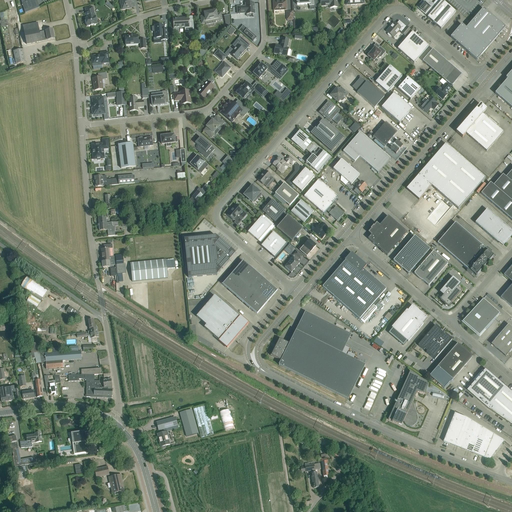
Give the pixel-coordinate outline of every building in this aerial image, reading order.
[(27,0),(28,3),(21,4),(25,13),(39,8),(36,0),(27,0)] [(134,6),(132,0),(121,0),(120,0),(122,10),(127,9),(127,7),(134,6)] [(320,0),(321,6),(330,6),(330,8),(338,8),(337,0),(320,0)] [(420,5),(417,8),(421,11),(425,14),(426,13),(429,15),(427,17),(441,29),(456,12),(442,1),(442,0),(436,0),(433,5),(427,0),(425,3),(424,2),(421,6),(420,5)] [(286,1),(281,1),(281,2),(278,2),(273,2),(274,11),(287,10),(286,1)] [(245,4),(245,6),(237,7),(237,14),(246,13),(246,14),(247,16),(251,16),(250,14),(254,14),(254,3),(252,4),(251,3),(248,3),(248,4),(245,4)] [(87,26),(97,24),(95,16),(93,7),(85,9),(87,18),(85,19),(87,26)] [(502,32),(505,28),(483,8),(466,28),(462,24),(450,37),(477,60),(480,57),(480,56),(502,31),(502,32)] [(206,21),(215,20),(215,21),(222,20),(221,13),(217,14),(216,11),(204,13),(205,16),(201,17),(202,24),(206,23),(206,21)] [(0,20),(0,22),(1,27),(9,26),(7,16),(1,18),(2,20),(0,20)] [(173,29),(185,28),(185,32),(194,32),(193,17),(188,17),(189,20),(181,20),(180,19),(173,19),(173,29)] [(391,36),(393,37),(396,34),(399,31),(399,30),(402,32),(401,33),(405,36),(410,30),(406,27),(399,21),(399,22),(397,25),(394,22),(386,31),(388,33),(387,35),(388,36),(389,36),(390,37),(391,36)] [(54,39),(52,30),(46,31),(39,33),(37,23),(23,26),(26,45),(41,42),(41,41),(47,40),(47,41),(54,39)] [(164,31),(163,25),(155,26),(155,27),(152,27),(153,32),(155,31),(155,38),(161,38),(161,41),(168,40),(167,31),(164,31)] [(256,38),(245,28),(242,33),(252,42),(256,38)] [(414,63),(429,46),(412,32),(397,49),(414,63)] [(125,36),(125,45),(138,44),(140,44),(141,49),(146,49),(145,40),(140,40),(138,41),(138,35),(132,36),(130,36),(125,36)] [(230,48),(225,54),(228,57),(230,54),(233,56),(232,57),(233,58),(234,57),(237,60),(245,51),(243,50),(246,46),(244,44),(246,42),(240,37),(238,39),(239,40),(236,44),(237,45),(232,50),(230,49),(230,48)] [(281,47),(276,46),(274,54),(287,57),(288,49),(287,48),(288,40),(282,38),(281,45),(281,47)] [(386,52),(380,47),(377,50),(375,48),(368,56),(374,61),(378,56),(379,58),(381,58),(386,52)] [(23,49),(18,50),(13,51),(16,64),(25,62),(23,49)] [(432,50),(422,61),(445,81),(447,82),(451,87),(462,75),(455,70),(432,50)] [(222,61),(226,57),(218,51),(215,55),(222,61)] [(92,63),(92,64),(93,66),(93,64),(101,63),(101,64),(109,63),(108,52),(100,53),(100,55),(96,56),(96,55),(94,55),(93,56),(92,56),(92,60),(91,60),(92,63)] [(222,77),(230,68),(224,63),(215,72),(222,77)] [(273,69),(267,64),(264,67),(261,64),(253,73),(259,79),(262,76),(263,76),(264,76),(266,74),(265,73),(265,72),(267,69),(270,72),(273,69)] [(287,69),(282,65),(276,71),(276,72),(281,76),(287,69)] [(390,66),(375,83),(387,93),(402,76),(390,66)] [(511,70),(506,78),(507,79),(495,94),(511,108),(511,70)] [(103,85),(102,85),(102,80),(107,79),(106,73),(98,74),(98,78),(92,79),(93,84),(94,84),(95,91),(103,90),(103,88),(104,87),(104,85),(103,85)] [(210,93),(215,88),(211,85),(214,81),(211,75),(207,79),(208,80),(207,82),(207,81),(203,86),(205,89),(203,91),(201,89),(197,93),(204,100),(208,95),(210,93)] [(407,78),(398,89),(410,100),(420,89),(407,78)] [(374,108),(384,97),(367,82),(365,83),(360,79),(353,87),(358,92),(357,93),(374,108)] [(248,92),(252,87),(247,82),(240,89),(239,89),(238,89),(236,91),(236,92),(237,92),(236,93),(243,99),(248,93),(248,92)] [(440,88),(435,94),(442,100),(447,95),(446,94),(451,89),(445,84),(441,89),(440,88)] [(255,90),(262,95),(266,90),(259,85),(255,90)] [(345,95),(343,94),(346,91),(341,87),(338,89),(337,88),(334,91),(334,92),(333,93),(330,96),(338,103),(340,100),(341,101),(342,101),(343,101),(343,100),(343,99),(343,98),(342,97),(345,95)] [(168,103),(167,91),(162,92),(163,97),(152,98),(153,106),(165,105),(164,104),(168,103)] [(191,103),(189,91),(180,92),(180,94),(173,94),(174,101),(179,101),(179,100),(181,100),(182,104),(191,103)] [(117,93),(117,106),(126,106),(125,93),(117,93)] [(381,108),(399,124),(412,109),(394,93),(381,108)] [(103,97),(92,99),(94,110),(92,110),(93,115),(94,115),(98,115),(98,116),(102,115),(102,114),(105,114),(103,103),(107,102),(106,97),(103,98),(103,97)] [(436,102),(430,97),(420,108),(426,113),(431,108),(434,110),(438,105),(435,103),(436,102)] [(129,99),(130,112),(138,111),(138,107),(139,107),(140,108),(144,107),(143,101),(137,101),(137,98),(129,99)] [(243,117),(249,110),(240,103),(237,107),(230,101),(221,113),(232,123),(240,114),(243,117)] [(332,129),(329,127),(330,125),(328,124),(329,122),(330,123),(332,120),(337,124),(342,118),(337,114),(340,111),(335,108),(329,115),(326,113),(333,106),(328,101),(318,113),(323,117),(324,116),(326,118),(324,120),(323,119),(322,120),(324,121),(321,124),(320,125),(312,134),(311,133),(310,134),(316,138),(322,143),(322,144),(331,152),(332,152),(330,150),(342,138),(343,139),(344,138),(333,128),(332,129)] [(503,132),(483,114),(486,111),(487,110),(480,104),(456,132),(462,138),(466,134),(486,152),(503,132)] [(221,128),(220,127),(224,123),(216,117),(213,121),(212,120),(206,127),(207,127),(204,131),(211,138),(214,134),(215,135),(221,128)] [(391,139),(397,133),(386,122),(373,137),(384,148),(388,143),(392,147),(390,149),(396,154),(403,146),(397,141),(395,143),(391,139)] [(350,131),(349,131),(354,135),(359,129),(355,125),(350,131)] [(303,144),(308,139),(300,132),(300,133),(299,132),(300,131),(292,141),(300,148),(304,151),(306,148),(303,144)] [(359,157),(378,173),(383,167),(383,168),(384,167),(383,167),(384,165),(385,166),(385,165),(390,160),(390,159),(360,133),(343,152),(355,162),(359,157)] [(175,143),(174,137),(174,135),(161,136),(162,145),(175,143)] [(211,147),(200,137),(195,143),(198,146),(197,147),(197,149),(198,150),(198,151),(203,156),(209,150),(212,153),(214,150),(211,147)] [(139,147),(153,146),(152,138),(143,139),(142,138),(140,138),(139,139),(138,139),(139,147)] [(109,149),(108,144),(108,139),(102,140),(103,144),(92,145),(93,160),(97,159),(97,160),(98,161),(100,160),(100,159),(104,159),(103,149),(109,149)] [(136,167),(133,144),(118,145),(121,169),(136,167)] [(485,178),(446,144),(406,189),(419,200),(431,186),(458,209),(485,178)] [(312,155),(306,162),(310,166),(310,167),(318,173),(331,158),(323,151),(317,159),(312,155)] [(202,166),(205,169),(208,166),(205,163),(197,156),(194,160),(193,159),(190,163),(191,164),(190,164),(198,171),(202,166)] [(233,161),(228,156),(222,163),(227,167),(233,161)] [(288,166),(287,165),(285,163),(287,161),(293,165),(295,162),(289,157),(286,160),(287,160),(285,163),(279,158),(273,164),(278,169),(278,170),(282,174),(288,166)] [(341,160),(333,169),(346,180),(348,183),(351,185),(359,176),(341,160)] [(305,169),(292,184),(301,192),(314,177),(305,169)] [(263,185),(266,182),(267,183),(268,183),(269,183),(270,182),(273,178),(271,176),(265,171),(262,174),(262,175),(261,176),(260,176),(257,180),(263,185)] [(511,183),(506,178),(503,175),(493,186),(511,202),(511,183)] [(106,176),(95,177),(95,187),(103,186),(139,183),(139,180),(135,181),(134,176),(118,177),(118,179),(111,179),(107,180),(106,176)] [(323,214),(326,211),(332,215),(330,217),(333,219),(334,218),(336,220),(337,221),(336,221),(337,221),(338,220),(339,219),(340,218),(341,216),(341,217),(344,214),(340,211),(340,210),(339,210),(340,210),(339,210),(335,207),(333,210),(332,209),(331,210),(329,208),(338,197),(318,180),(304,197),(323,214)] [(356,189),(354,191),(358,195),(360,192),(362,193),(367,187),(361,182),(356,188),(356,189)] [(289,206),(298,196),(284,183),(275,194),(289,206)] [(511,202),(493,186),(490,183),(481,194),(511,220),(511,202)] [(260,193),(252,186),(244,195),(248,199),(248,200),(249,200),(250,200),(252,202),(253,201),(254,203),(255,202),(257,199),(256,198),(260,193)] [(197,191),(192,198),(197,202),(203,196),(197,191)] [(118,196),(115,196),(115,201),(118,201),(119,206),(115,206),(115,209),(120,209),(120,207),(131,206),(130,200),(126,200),(126,198),(118,199),(118,196)] [(275,223),(285,211),(272,200),(262,211),(275,223)] [(304,223),(313,212),(301,201),(291,212),(304,223)] [(236,216),(242,210),(236,205),(227,215),(233,220),(235,221),(234,223),(237,226),(242,221),(238,218),(236,216)] [(487,210),(475,223),(496,241),(497,240),(502,245),(506,241),(509,238),(511,234),(511,233),(507,229),(508,228),(487,210)] [(287,216),(276,229),(291,242),(303,229),(287,216)] [(387,256),(407,233),(388,216),(379,226),(376,224),(374,227),(373,226),(371,229),(371,230),(368,233),(371,235),(368,239),(380,250),(383,253),(387,256)] [(98,218),(99,224),(103,224),(103,227),(109,226),(111,225),(111,223),(106,223),(106,217),(98,218)] [(261,217),(248,232),(258,241),(271,226),(261,217)] [(118,226),(118,222),(112,222),(112,225),(111,225),(109,226),(103,227),(103,224),(99,224),(99,231),(103,231),(107,230),(108,236),(115,236),(114,227),(118,226)] [(313,232),(322,239),(327,233),(325,230),(327,228),(322,223),(319,226),(319,225),(313,232)] [(455,223),(452,227),(437,243),(468,270),(466,271),(471,275),(473,274),(476,277),(493,256),(490,254),(492,252),(487,248),(485,249),(455,223)] [(275,258),(287,244),(273,232),(261,246),(275,258)] [(216,236),(184,239),(188,278),(216,275),(229,260),(228,258),(233,252),(229,248),(228,248),(218,239),(219,238),(216,236)] [(393,261),(403,269),(410,260),(416,265),(430,250),(414,236),(393,261)] [(316,246),(309,240),(300,251),(307,257),(316,246)] [(110,257),(109,249),(112,248),(112,244),(104,245),(104,249),(101,249),(102,262),(114,261),(114,256),(110,257)] [(295,249),(290,244),(287,247),(293,252),(295,249)] [(428,286),(448,264),(433,251),(414,274),(415,274),(415,275),(416,276),(417,277),(418,278),(419,279),(421,280),(422,281),(428,286)] [(300,263),(298,262),(300,259),(300,260),(303,257),(297,252),(294,255),(294,254),(291,257),(293,258),(290,261),(290,260),(288,260),(287,261),(287,262),(287,263),(288,264),(285,267),(291,273),(300,263)] [(366,266),(353,254),(349,255),(344,260),(345,261),(322,287),(359,320),(386,289),(363,269),(366,266)] [(125,273),(124,264),(123,258),(116,259),(118,277),(116,277),(117,283),(119,283),(119,282),(123,282),(122,274),(125,273)] [(132,282),(168,278),(166,260),(130,264),(132,282)] [(250,267),(243,261),(234,272),(234,271),(231,274),(223,285),(230,291),(229,291),(232,294),(233,293),(237,297),(236,297),(239,300),(239,299),(240,300),(242,303),(243,302),(247,306),(246,306),(249,309),(250,308),(257,314),(266,304),(266,305),(268,302),(268,301),(277,291),(270,285),(267,282),(260,276),(257,273),(253,270),(250,267)] [(511,307),(511,267),(505,275),(511,281),(511,286),(501,298),(511,307)] [(48,290),(27,276),(21,287),(42,300),(48,290)] [(448,307),(462,291),(461,291),(457,288),(461,284),(453,277),(439,292),(443,296),(440,299),(439,299),(448,307)] [(31,294),(27,302),(37,308),(41,301),(31,294)] [(248,324),(240,317),(239,317),(214,296),(196,317),(206,325),(204,328),(219,341),(218,342),(227,349),(228,348),(227,347),(245,325),(246,326),(248,324)] [(480,336),(487,329),(500,313),(484,299),(464,322),(480,336)] [(422,324),(427,318),(412,305),(408,311),(407,310),(391,328),(408,342),(423,324),(422,324)] [(70,306),(66,311),(77,318),(80,313),(70,306)] [(365,365),(341,354),(351,335),(305,312),(289,344),(279,339),(271,356),(281,361),(278,365),(348,400),(365,365)] [(390,315),(385,323),(389,325),(394,317),(390,315)] [(98,332),(97,327),(96,327),(95,325),(94,325),(93,320),(88,320),(90,331),(88,332),(88,333),(90,333),(98,332)] [(511,327),(509,325),(495,341),(492,345),(506,357),(511,350),(511,327)] [(434,360),(452,340),(443,333),(443,334),(440,331),(441,331),(435,326),(418,346),(424,351),(424,350),(427,352),(426,352),(426,353),(434,360)] [(99,337),(98,332),(90,333),(88,333),(85,334),(85,332),(76,333),(77,338),(90,336),(91,339),(92,343),(97,342),(97,338),(99,337)] [(41,363),(39,353),(39,352),(37,342),(30,344),(31,353),(29,354),(30,359),(35,358),(36,363),(38,363),(38,364),(41,363)] [(452,380),(472,357),(457,344),(437,367),(452,380)] [(82,359),(81,351),(39,353),(41,363),(42,365),(46,364),(46,369),(63,368),(63,361),(82,359)] [(489,409),(511,425),(511,391),(486,369),(467,391),(489,409)] [(416,394),(417,393),(425,395),(428,384),(410,371),(388,420),(392,421),(392,422),(401,426),(403,422),(404,423),(405,424),(406,425),(407,426),(408,426),(409,426),(411,426),(412,426),(413,426),(414,425),(415,425),(415,424),(416,424),(416,423),(416,422),(417,421),(417,420),(417,419),(417,417),(417,416),(416,415),(416,414),(414,408),(414,407),(414,406),(414,405),(414,403),(414,402),(414,401),(414,400),(414,398),(415,397),(415,396),(416,395),(416,394)] [(48,376),(44,376),(46,389),(49,388),(50,394),(53,394),(54,395),(57,395),(56,384),(61,383),(60,376),(60,375),(54,376),(55,381),(55,384),(49,385),(49,382),(48,376)] [(81,375),(68,375),(69,382),(79,381),(79,379),(85,379),(85,381),(86,381),(86,395),(86,397),(112,398),(112,396),(112,390),(108,389),(107,387),(104,387),(100,388),(100,384),(95,384),(94,375),(85,375),(81,375)] [(26,386),(25,376),(18,377),(20,387),(26,386)] [(42,397),(40,380),(36,380),(35,376),(32,376),(33,381),(35,381),(37,398),(42,397)] [(448,387),(453,383),(448,378),(444,382),(448,387)] [(103,381),(104,387),(107,387),(108,389),(112,390),(112,389),(111,379),(103,381)] [(5,387),(0,387),(0,391),(1,395),(0,395),(2,402),(14,400),(13,394),(12,392),(14,392),(14,389),(14,387),(5,388),(5,387)] [(34,398),(33,391),(22,392),(23,400),(34,398)] [(214,435),(206,406),(193,409),(201,438),(214,435)] [(191,410),(180,413),(186,437),(198,434),(191,410)] [(505,442),(467,418),(455,414),(444,442),(491,460),(490,460),(505,442)] [(169,439),(167,432),(166,429),(175,426),(172,418),(160,421),(163,430),(164,430),(164,432),(157,434),(159,439),(160,439),(160,442),(159,442),(161,447),(162,448),(162,449),(163,449),(164,449),(165,449),(166,448),(166,447),(166,446),(170,445),(168,439),(169,439)] [(42,442),(41,433),(40,433),(39,433),(39,432),(38,432),(38,431),(37,431),(37,432),(36,432),(36,433),(36,434),(35,434),(35,435),(27,436),(27,441),(24,442),(24,441),(20,442),(21,448),(25,448),(32,447),(31,444),(42,442)] [(83,431),(72,433),(73,443),(75,443),(77,454),(86,453),(86,452),(83,432),(83,431)] [(21,460),(16,436),(8,437),(10,445),(9,445),(11,450),(13,450),(14,451),(13,452),(14,456),(12,456),(15,467),(35,463),(34,458),(21,460)] [(319,487),(316,472),(315,472),(315,470),(321,469),(320,463),(314,464),(313,462),(305,463),(306,472),(310,471),(313,488),(319,487)] [(109,475),(107,467),(95,469),(97,478),(109,475)] [(124,491),(120,475),(108,478),(112,494),(124,491)]
